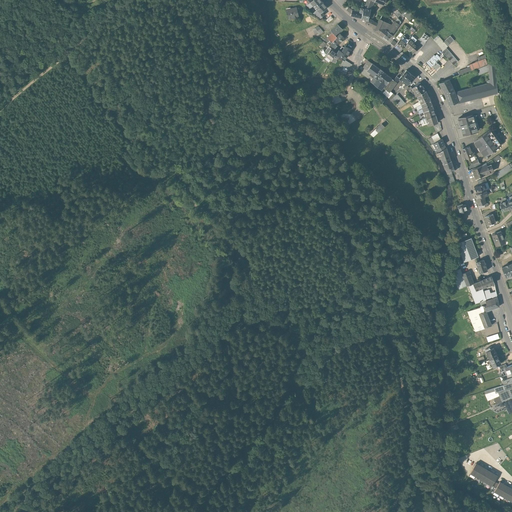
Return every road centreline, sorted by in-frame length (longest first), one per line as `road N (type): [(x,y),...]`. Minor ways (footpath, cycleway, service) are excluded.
road 1 (track): [(163,0),(183,21),(208,84),(205,115),(173,167),(192,204),(220,216),(299,198),(344,233),(360,263),(321,310),(293,371)]
road 2 (secondary): [(327,0),(417,71),(439,100),(511,317)]
road 3 (track): [(293,371),(302,385),(347,344),(390,339),(405,409),(404,478),(391,511)]
road 4 (track): [(0,112),(131,0)]
